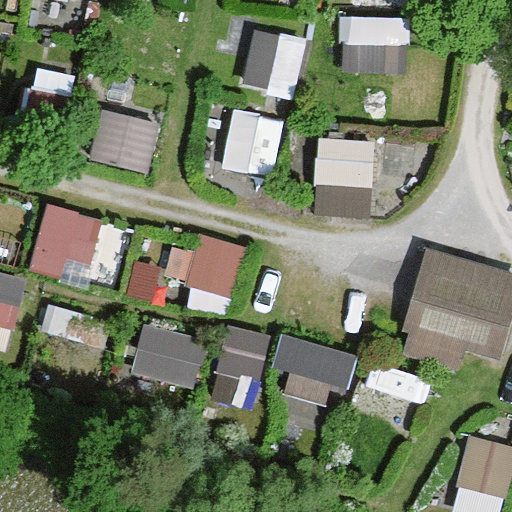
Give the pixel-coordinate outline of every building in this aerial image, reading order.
[(412,37),(411,8),(339,11),(340,40),(412,37)] [(294,94),(307,36),(255,24),(241,82),(294,94)] [(23,112),(65,123),(74,89),(31,78),(23,112)] [(91,152),(148,170),(165,116),(107,99),(91,152)] [(222,162),(271,175),(284,119),(235,107),(222,162)] [(318,131),(315,209),(372,211),(375,133),(318,131)] [(49,197),(32,263),(63,271),(68,250),(96,257),(108,212),(49,197)] [(204,227),(184,299),(231,312),(251,240),(204,227)] [(511,269),(437,250),(415,333),(511,359),(511,269)] [(0,320),(21,323),(27,270),(0,267),(0,320)] [(133,371),(197,385),(209,333),(145,319),(133,371)] [(276,392),(278,325),(216,323),(214,390),(276,392)] [(291,329),(277,385),(344,403),(358,347),(291,329)] [(511,436),(463,426),(445,508),(465,511),(501,511),(511,463),(511,436)]
